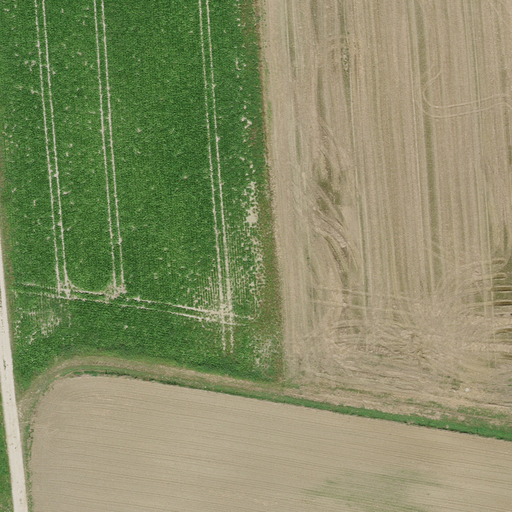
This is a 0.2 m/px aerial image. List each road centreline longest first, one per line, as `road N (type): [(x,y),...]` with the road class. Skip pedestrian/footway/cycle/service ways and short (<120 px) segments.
road 1 (track): [(13,419),(45,373),(87,363),(511,430)]
road 2 (track): [(0,266),(21,511)]
